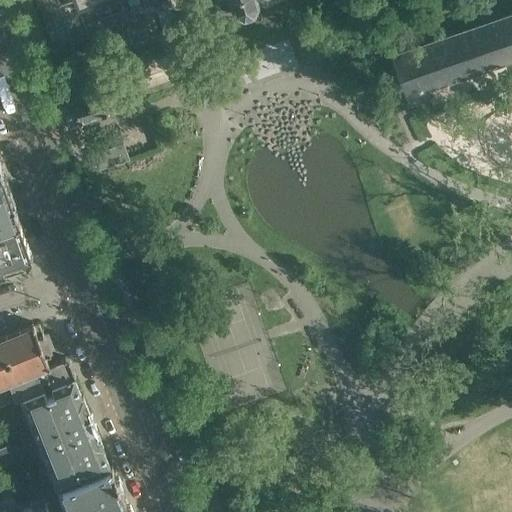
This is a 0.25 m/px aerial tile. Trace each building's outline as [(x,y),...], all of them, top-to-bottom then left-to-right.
[(76,0),(80,10),(107,0),(215,0),(222,18),(274,0),(76,0)] [(430,87),(511,59),(511,13),(392,55),(409,105),(433,96),(430,87)] [(115,103),(102,66),(58,81),(62,93),(69,90),(72,98),(64,101),(71,121),(116,105),(115,103)] [(128,158),(123,145),(94,155),(98,168),(128,158)] [(0,189),(8,187),(0,161),(0,189)] [(0,226),(20,220),(8,187),(0,189),(0,226)] [(31,252),(20,220),(0,226),(0,267),(27,259),(31,252)] [(76,374),(69,358),(65,356),(54,361),(40,325),(39,324),(38,323),(37,323),(35,324),(0,336),(0,407),(22,399),(75,377),(74,376),(74,375),(76,375),(76,374)] [(102,443),(95,426),(96,426),(96,425),(92,413),(91,414),(91,413),(90,413),(83,396),(84,396),(83,394),(82,395),(75,377),(22,399),(56,484),(63,481),(109,463),(102,445),(103,445),(103,443),(102,443)] [(14,459),(8,445),(0,447),(0,457),(0,458),(2,463),(14,459)] [(122,490),(119,482),(122,481),(119,472),(115,473),(112,464),(110,465),(109,462),(109,463),(63,481),(75,510),(122,490)] [(134,511),(130,500),(127,501),(122,490),(75,510),(75,511),(69,511),(70,511),(69,511),(134,511)] [(52,511),(46,495),(32,501),(33,504),(21,509),(22,511),(52,511)]
